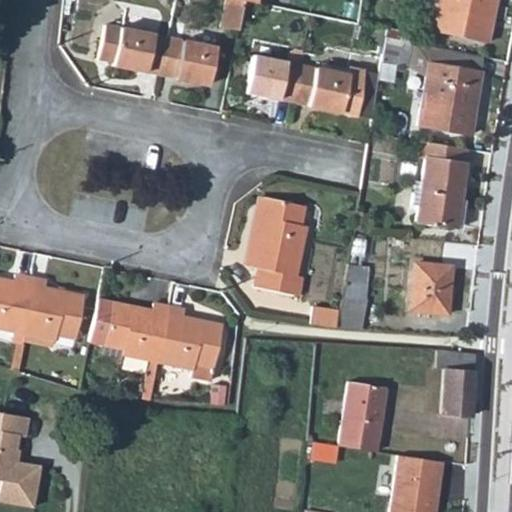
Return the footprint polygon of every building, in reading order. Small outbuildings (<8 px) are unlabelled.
[(221,0),(217,26),(231,29),(237,0),(221,0)] [(434,0),(428,28),(483,40),(491,0),(434,0)] [(105,62),(153,71),(161,33),(97,21),(91,54),(106,58),(105,62)] [(161,33),(153,71),(202,81),(209,42),(161,33)] [(382,34),(378,61),(403,66),(408,40),(387,35),(382,34)] [(427,61),(430,44),(408,40),(403,66),(425,70),(427,61)] [(239,88),(286,98),(294,58),(248,50),(239,88)] [(294,58),(286,98),(349,111),(351,107),(357,76),(360,62),(335,57),(332,65),(294,58)] [(427,61),(425,70),(416,124),(465,133),(477,71),(427,61)] [(357,76),(351,107),(370,110),(374,79),(357,76)] [(464,148),(413,139),(401,218),(459,226),(462,197),(457,197),(464,148)] [(305,205),(257,196),(245,263),(257,265),(255,279),(301,288),(304,273),(299,272),(307,223),(302,222),(305,205)] [(372,248),(348,244),(345,264),(369,266),(372,248)] [(448,256),(414,253),(409,298),(443,302),(448,256)] [(339,303),(337,317),(336,326),(361,328),(369,266),(345,264),(339,303)] [(0,330),(15,334),(27,278),(13,275),(11,284),(0,281),(0,330)] [(44,282),(27,278),(15,334),(13,341),(51,349),(54,336),(71,340),(80,299),(42,291),(44,282)] [(150,359),(165,302),(151,298),(148,307),(91,295),(82,336),(98,340),(117,344),(115,350),(150,359)] [(307,301),(306,316),(337,317),(339,303),(307,301)] [(178,305),(165,302),(150,359),(185,368),(184,374),(202,378),(215,324),(176,315),(178,305)] [(113,357),(115,350),(117,344),(98,340),(95,353),(113,357)] [(468,417),(473,354),(448,351),(428,348),(428,355),(432,356),(432,367),(440,369),(437,415),(468,417)] [(341,446),(377,452),(382,390),(344,389),(341,446)] [(0,504),(30,510),(38,468),(15,464),(17,452),(14,452),(16,438),(22,439),(26,420),(0,415),(0,504)] [(394,457),(388,511),(433,511),(439,462),(394,457)]
